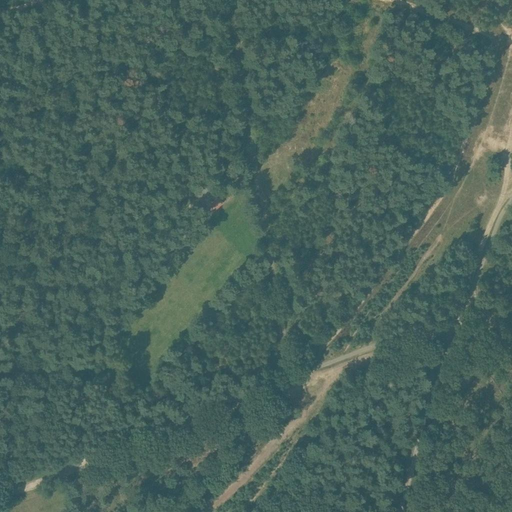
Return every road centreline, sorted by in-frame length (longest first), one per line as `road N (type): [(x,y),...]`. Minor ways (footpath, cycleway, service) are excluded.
road 1 (track): [(0,498),(444,326)]
road 2 (track): [(444,326),(394,511)]
road 3 (track): [(444,326),(471,234),(494,195)]
